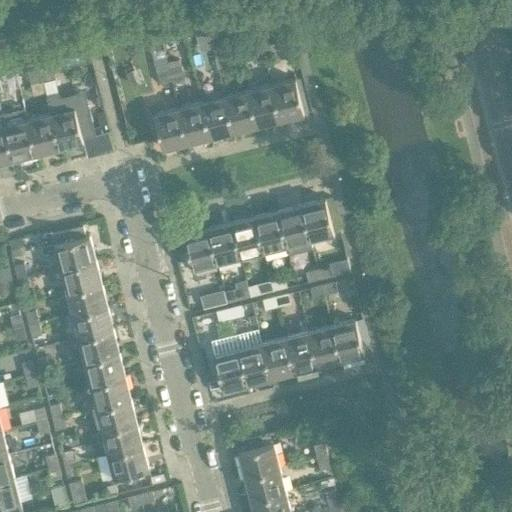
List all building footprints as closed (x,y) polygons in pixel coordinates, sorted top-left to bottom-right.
[(207,19),(193,22),(197,38),(211,34),(207,19)] [(275,42),(263,45),(265,55),(277,52),(275,42)] [(263,45),(250,48),(253,58),(265,55),(263,45)] [(165,48),(152,51),(157,71),(170,68),(165,48)] [(228,53),(216,56),(219,67),(231,64),(228,53)] [(182,65),(170,68),(172,78),(184,75),(182,65)] [(53,66),(41,69),(43,80),(56,76),(53,66)] [(170,68),(157,71),(159,81),(172,78),(170,68)] [(43,80),(41,69),(28,72),(31,83),(43,80)] [(6,77),(0,79),(0,90),(9,88),(6,77)] [(295,77),(272,82),(280,117),(304,111),(295,77)] [(272,82),(249,88),(257,123),(280,117),(272,82)] [(249,88),(226,94),(234,129),(257,123),(249,88)] [(226,94),(202,100),(211,134),(234,129),(226,94)] [(202,100),(179,106),(188,140),(211,134),(202,100)] [(75,105),(51,111),(60,145),(84,139),(75,105)] [(163,146),(188,140),(179,106),(154,112),(163,146)] [(106,110),(96,112),(100,124),(109,122),(106,110)] [(51,111),(28,117),(37,151),(60,145),(51,111)] [(28,117),(5,123),(14,157),(37,151),(28,117)] [(5,123),(0,123),(0,160),(14,157),(5,123)] [(326,196),(302,202),(311,237),(334,231),(326,196)] [(302,202),(279,207),(287,242),(311,237),(302,202)] [(279,207),(255,213),(264,248),(287,242),(279,207)] [(255,213),(232,219),(241,254),(264,248),(255,213)] [(232,219),(209,225),(217,260),(241,254),(232,219)] [(193,266),(217,260),(209,225),(184,231),(185,234),(189,250),(193,266)] [(54,241),(60,265),(95,256),(89,232),(54,241)] [(185,234),(175,237),(179,253),(189,250),(185,234)] [(95,256),(60,265),(66,288),(101,279),(95,256)] [(24,261),(14,263),(17,276),(27,273),(24,261)] [(331,263),(318,266),(321,277),(333,274),(331,263)] [(8,265),(0,266),(0,276),(1,280),(11,277),(8,265)] [(306,269),(309,280),(321,277),(318,266),(306,269)] [(27,273),(17,276),(20,288),(30,285),(27,273)] [(284,275),(271,278),(274,288),(287,285),(284,275)] [(11,277),(1,280),(4,292),(14,289),(11,277)] [(274,288),(271,278),(259,281),(262,291),(274,288)] [(101,279),(66,288),(72,311),(107,303),(101,279)] [(335,279),(322,283),(324,292),(337,289),(335,279)] [(310,286),(312,295),(324,292),(322,283),(310,286)] [(237,286),(225,290),(227,300),(240,297),(237,286)] [(288,291),(275,294),(278,304),(291,301),(288,291)] [(278,304),(275,294),(263,297),(265,307),(278,304)] [(107,303),(72,311),(78,335),(113,326),(107,303)] [(241,303),(229,306),(231,316),(244,312),(241,303)] [(229,306),(217,309),(219,319),(231,316),(229,306)] [(35,307),(26,310),(29,322),(39,320),(35,307)] [(9,314),(13,326),(23,324),(20,311),(9,314)] [(356,317),(332,322),(341,357),(364,352),(356,317)] [(39,320),(29,322),(32,335),(42,332),(39,320)] [(332,322),(309,328),(317,363),(341,357),(332,322)] [(23,324),(13,326),(16,339),(26,336),(23,324)] [(113,326),(78,335),(84,358),(119,349),(113,326)] [(309,328),(285,334),(294,369),(317,363),(309,328)] [(285,334),(262,340),(271,375),(294,369),(285,334)] [(262,340),(239,346),(247,381),(271,375),(262,340)] [(239,346),(215,351),(221,376),(223,387),(247,381),(239,346)] [(119,349),(84,358),(90,381),(124,373),(119,349)] [(47,354),(38,356),(41,369),(50,366),(47,354)] [(21,360),(24,373),(35,370),(32,358),(21,360)] [(50,366),(41,369),(44,381),(53,379),(50,366)] [(35,370),(24,373),(27,385),(38,383),(35,370)] [(124,373),(90,381),(95,404),(130,396),(124,373)] [(221,376),(208,379),(210,390),(223,387),(221,376)] [(130,396),(95,404),(101,428),(136,419),(130,396)] [(59,400),(49,403),(52,415),(62,413),(59,400)] [(33,407),(36,420),(46,417),(43,404),(33,407)] [(62,413),(52,415),(56,428),(65,425),(62,413)] [(46,417),(36,420),(39,432),(50,429),(46,417)] [(136,419),(101,428),(107,451),(142,442),(136,419)] [(2,428),(0,428),(0,453),(8,451),(2,428)] [(238,448),(244,473),(279,464),(273,440),(238,448)] [(313,443),(316,454),(326,452),(323,440),(313,443)] [(142,442),(107,451),(113,475),(148,466),(142,442)] [(71,447),(61,449),(64,462),(74,459),(71,447)] [(8,451),(0,453),(0,477),(14,474),(8,451)] [(44,454),(47,466),(58,463),(55,451),(44,454)] [(326,452),(316,454),(320,467),(329,465),(326,452)] [(74,459),(64,462),(67,474),(77,472),(74,459)] [(58,463),(47,466),(51,479),(61,476),(58,463)] [(279,464),(244,473),(250,496),(285,487),(279,464)] [(165,471),(151,475),(153,482),(167,478),(165,471)] [(14,474),(0,477),(0,503),(20,498),(14,474)] [(83,474),(71,478),(77,497),(89,494),(83,474)] [(332,476),(321,478),(322,484),(333,481),(332,476)] [(285,487),(250,496),(254,511),(284,511),(291,510),(285,487)] [(325,489),(328,501),(338,499),(335,487),(325,489)] [(152,489),(140,492),(142,502),(154,499),(152,489)] [(140,492),(127,495),(130,505),(142,502),(140,492)] [(338,499),(328,501),(328,503),(330,511),(340,511),(341,511),(338,499)] [(105,500),(93,503),(94,511),(100,511),(108,510),(105,500)] [(94,511),(93,503),(80,506),(81,511),(94,511)] [(330,511),(328,503),(316,506),(317,511),(330,511)]
